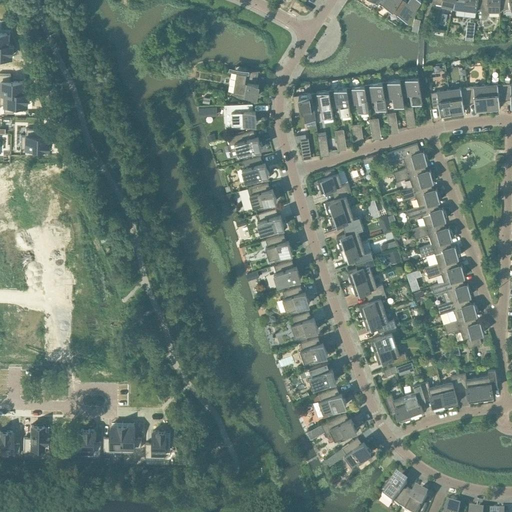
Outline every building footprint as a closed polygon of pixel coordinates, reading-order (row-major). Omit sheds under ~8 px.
[(377,0),(392,10),(398,0),(377,0)] [(398,0),(392,10),(408,19),(420,0),(408,0),(408,1),(407,0),(398,0)] [(454,0),(453,7),(476,10),(477,0),(454,0)] [(500,10),(499,0),(477,0),(476,10),(481,10),(481,19),(482,19),(483,19),(484,18),(486,17),(487,16),(488,15),(488,14),(488,10),(500,10)] [(511,0),(499,0),(500,10),(511,9),(511,0)] [(0,56),(10,57),(10,56),(10,45),(10,44),(6,44),(6,45),(0,44),(0,56)] [(260,70),(260,69),(256,70),(253,70),(249,70),(246,70),(243,69),(240,69),(237,68),(234,68),(237,69),(233,92),(238,93),(238,96),(237,96),(238,97),(240,97),(241,98),(243,98),(246,98),(247,98),(249,98),(248,98),(249,95),(257,96),(259,84),(256,83),(258,70),(260,70)] [(0,73),(0,92),(22,93),(22,92),(22,82),(22,81),(10,81),(10,74),(0,73)] [(402,95),(403,95),(411,94),(412,103),(422,101),(418,76),(400,79),(402,95)] [(400,79),(382,82),(385,98),(393,96),(395,105),(404,104),(403,95),(402,95),(400,79)] [(382,82),(364,84),(367,100),(375,99),(377,108),(386,107),(385,98),(382,82)] [(504,83),(486,85),(488,110),(498,109),(497,107),(500,107),(499,97),(505,97),(504,83)] [(349,103),(358,102),(359,111),(369,110),(367,100),(364,84),(347,87),(349,103)] [(486,85),(467,86),(469,100),(474,99),(475,109),(478,109),(478,111),(488,110),(486,85)] [(467,86),(449,89),(453,114),(462,113),(462,111),(464,110),(463,101),(469,100),(467,86)] [(347,87),(329,90),(331,106),(332,106),(340,105),(341,114),(351,112),(349,103),(347,87)] [(453,114),(449,89),(430,92),(432,105),(439,104),(440,114),(443,114),(443,116),(453,114)] [(329,90),(311,93),(313,109),(314,109),(322,107),(323,117),(333,115),(332,106),(331,106),(329,90)] [(0,104),(3,104),(3,112),(13,112),(13,105),(26,105),(26,104),(26,93),(22,92),(22,93),(0,92),(0,104)] [(311,93),(293,96),(295,112),(304,110),(306,119),(315,118),(314,109),(313,109),(311,93)] [(252,103),(224,105),(225,127),(236,127),(238,127),(240,128),(241,128),(243,128),(244,128),(246,127),(248,127),(249,127),(249,126),(248,126),(248,123),(256,123),(256,110),(253,110),(252,103)] [(21,128),(20,148),(25,148),(30,148),(30,151),(41,151),(42,148),(47,149),(47,136),(40,135),(41,128),(21,128)] [(254,130),(235,135),(227,137),(229,143),(235,142),(238,154),(243,153),(244,156),(243,156),(243,157),(244,157),(246,156),(248,156),(249,156),(252,155),(254,154),(255,153),(254,153),(254,150),(261,148),(258,136),(255,137),(254,130)] [(419,152),(416,143),(387,152),(390,162),(403,158),(406,167),(406,168),(422,162),(422,163),(428,161),(427,159),(428,158),(426,153),(425,153),(424,150),(419,152)] [(374,160),(373,155),(363,158),(364,163),(374,160)] [(262,163),(261,156),(242,161),(244,168),(242,168),(245,181),(250,179),(251,182),(250,182),(250,183),(252,183),(254,183),(255,182),(257,182),(258,181),(260,181),(261,180),(263,180),(262,179),(261,176),(269,174),(265,162),(262,163)] [(425,171),(422,163),(422,162),(406,168),(406,167),(394,171),(397,181),(409,177),(412,186),(413,187),(428,181),(428,182),(434,180),(433,178),(434,177),(433,172),(431,172),(430,169),(425,171)] [(336,192),(350,188),(348,181),(342,183),(339,172),(336,173),(334,168),(323,172),(325,177),(317,179),(321,191),(334,187),(336,192)] [(431,190),(428,182),(428,181),(413,187),(412,186),(400,190),(403,200),(416,196),(419,205),(419,206),(435,200),(435,201),(440,199),(439,197),(441,196),(439,191),(438,191),(437,188),(431,190)] [(253,207),(258,205),(259,208),(258,208),(258,209),(260,209),(261,209),(263,208),(265,208),(266,207),(268,207),(269,206),(270,206),(270,205),(269,205),(269,202),(276,200),(273,188),(270,189),(268,182),(250,187),(252,194),(249,195),(253,207)] [(329,214),(350,207),(346,196),(352,194),(350,188),(336,192),(337,198),(325,202),(329,214)] [(34,204),(34,214),(36,214),(36,220),(48,220),(49,209),(54,209),(54,199),(37,199),(37,204),(34,204)] [(54,199),(54,209),(60,209),(60,220),(71,221),(71,215),(74,215),(74,205),(72,205),(72,200),(54,199)] [(422,215),(425,224),(425,225),(441,219),(441,220),(446,218),(446,216),(447,215),(445,210),(444,210),(443,207),(437,209),(435,201),(435,200),(419,206),(419,205),(406,209),(409,219),(422,215)] [(350,207),(329,214),(333,225),(345,221),(347,227),(361,222),(359,216),(354,217),(350,207)] [(261,233),(266,231),(267,234),(266,234),(266,235),(268,235),(269,235),(271,234),(273,234),(274,233),(276,233),(278,231),(277,231),(277,228),(284,226),(280,214),(278,215),(276,208),(258,213),(260,220),(257,221),(261,233)] [(444,228),(441,220),(441,219),(425,225),(425,224),(412,228),(415,238),(428,234),(431,243),(431,244),(447,238),(447,239),(453,237),(452,235),(453,234),(451,229),(450,229),(449,226),(444,228)] [(340,248),(361,241),(358,230),(364,228),(361,222),(347,227),(349,232),(336,236),(340,248)] [(269,259),(274,257),(275,260),(274,260),(274,261),(276,261),(278,261),(279,260),(281,260),(282,259),(284,259),(285,258),(287,257),(286,257),(285,257),(285,254),(292,252),(288,240),(286,240),(284,234),(266,239),(268,246),(265,247),(269,259)] [(12,244),(12,256),(33,256),(33,238),(23,237),(23,245),(12,244)] [(434,253),(438,262),(438,263),(453,257),(453,258),(459,256),(458,254),(459,253),(458,248),(456,248),(455,245),(450,247),(447,239),(447,238),(431,244),(431,243),(419,247),(422,257),(434,253)] [(358,261),(373,256),(371,250),(365,252),(361,241),(340,248),(344,259),(357,255),(358,261)] [(81,246),(72,246),(72,265),(78,265),(78,268),(88,268),(88,265),(93,265),(93,252),(81,252),(81,246)] [(388,252),(392,264),(401,261),(397,249),(388,252)] [(12,256),(11,267),(23,267),(23,274),(32,275),(33,256),(12,256)] [(352,282),(373,275),(369,264),(375,262),(373,256),(358,261),(360,266),(348,270),(352,282)] [(441,273),(444,281),(444,282),(460,276),(460,277),(465,275),(465,273),(466,272),(464,267),(463,267),(462,264),(456,266),(453,258),(453,257),(438,263),(438,262),(425,266),(429,278),(441,273)] [(278,285),(283,283),(284,286),(283,286),(283,287),(285,287),(286,286),(288,286),(289,286),(292,284),(293,284),(295,283),(295,282),(294,283),(293,280),(301,277),(297,265),(294,266),(292,259),(274,265),(276,272),(274,273),(278,285)] [(370,295),(384,290),(382,284),(377,286),(373,275),(352,282),(356,294),(368,289),(370,295)] [(447,291),(450,300),(450,301),(466,295),(466,296),(472,294),(471,292),(472,291),(470,286),(469,286),(468,283),(462,285),(460,277),(460,276),(444,282),(444,281),(431,285),(434,295),(447,291)] [(84,284),(84,303),(104,304),(105,304),(106,291),(93,291),(94,284),(84,284)] [(309,303),(305,291),(303,292),(300,285),(282,291),(285,298),(282,299),(286,311),(291,309),(292,312),(291,312),(292,313),(293,312),(295,312),(296,312),(298,311),(299,311),(301,310),(302,309),(304,309),(303,308),(302,306),(309,303)] [(10,295),(10,307),(31,307),(31,289),(22,288),(22,296),(10,295)] [(363,316),(384,309),(381,298),(386,296),(384,290),(370,295),(372,300),(359,304),(363,316)] [(453,309),(456,319),(456,320),(472,314),(472,315),(478,313),(477,311),(478,310),(476,305),(475,305),(474,302),(469,304),(466,296),(466,295),(450,301),(450,300),(437,304),(440,314),(453,309)] [(80,303),(79,321),(89,322),(89,315),(104,315),(104,304),(84,303),(80,303)] [(10,307),(10,318),(21,318),(21,325),(31,326),(31,307),(10,307)] [(381,329),(396,324),(394,318),(388,320),(384,309),(363,316),(367,328),(379,324),(381,329)] [(318,329),(314,316),(311,317),(309,311),(291,317),(293,324),(291,324),(295,336),(300,335),(301,337),(300,338),(302,338),(304,338),(305,337),(307,337),(310,336),(311,335),(312,334),(311,334),(310,331),(318,329)] [(475,323),(472,315),(472,314),(456,320),(456,319),(444,323),(447,333),(459,328),(463,339),(484,332),(483,330),(485,329),(483,324),(482,324),(480,321),(475,323)] [(375,350),(396,343),(392,332),(398,330),(396,324),(381,329),(383,334),(371,338),(375,350)] [(97,326),(87,326),(87,346),(93,346),(93,348),(103,348),(103,346),(109,346),(109,333),(97,333),(97,326)] [(25,336),(16,336),(16,356),(22,356),(22,358),(32,358),(32,356),(37,356),(37,343),(25,343),(25,336)] [(300,350),(304,362),(309,360),(310,363),(309,363),(310,364),(311,364),(313,363),(314,363),(317,362),(320,360),(322,360),(321,359),(320,359),(320,357),(327,354),(323,342),(320,343),(318,336),(300,343),(302,349),(300,350)] [(482,343),(480,337),(467,341),(469,347),(482,343)] [(396,343),(375,350),(379,362),(391,358),(393,363),(407,359),(405,352),(399,354),(396,343)] [(97,362),(91,362),(91,375),(104,375),(103,382),(113,382),(113,362),(107,362),(107,359),(97,359),(97,362)] [(327,362),(309,368),(312,375),(309,376),(314,388),(319,386),(320,389),(319,389),(320,389),(322,389),(324,388),(325,388),(327,387),(328,387),(329,386),(331,385),(330,384),(330,385),(329,382),(336,379),(332,367),(329,368),(327,362)] [(398,371),(396,365),(383,369),(385,375),(398,371)] [(478,376),(481,398),(493,397),(491,384),(497,383),(495,368),(488,369),(489,375),(478,376)] [(465,372),(458,373),(461,388),(467,387),(469,400),(481,398),(478,376),(466,378),(465,372)] [(450,375),(452,381),(441,384),(446,405),(458,402),(455,390),(461,388),(458,373),(450,375)] [(446,405),(441,384),(429,387),(428,381),(420,383),(425,397),(431,396),(434,408),(446,405)] [(425,397),(420,383),(413,385),(415,391),(404,395),(412,416),(424,412),(419,399),(425,397)] [(339,394),(336,387),(319,394),(321,400),(319,401),(313,403),(318,416),(322,414),(323,417),(331,414),(333,414),(335,413),(336,413),(338,412),(340,410),(339,410),(338,407),(346,404),(341,393),(339,394)] [(412,416),(404,395),(394,399),(391,393),(385,396),(390,410),(396,408),(400,420),(412,416)] [(335,440),(340,437),(341,440),(340,440),(340,441),(344,440),(345,439),(347,439),(348,438),(349,437),(351,436),(352,435),(351,435),(350,432),(357,429),(351,417),(349,419),(345,412),(321,424),(328,437),(333,435),(335,440)] [(30,437),(23,437),(23,452),(43,452),(43,441),(46,441),(46,431),(44,430),(44,425),(43,425),(43,424),(36,424),(36,425),(31,425),(30,437)] [(103,436),(103,451),(122,452),(122,424),(111,424),(110,436),(103,436)] [(123,424),(122,447),(123,447),(141,447),(141,437),(134,437),(135,425),(128,425),(123,424)] [(81,434),(78,434),(78,445),(80,445),(80,456),(101,456),(101,441),(94,441),(94,429),(81,428),(81,434)] [(0,452),(19,453),(19,443),(12,443),(13,431),(7,430),(7,429),(1,429),(1,430),(0,430),(0,452)] [(152,442),(145,442),(145,457),(165,457),(165,447),(168,447),(168,436),(166,436),(166,431),(153,430),(152,442)] [(362,442),(357,437),(342,448),(346,453),(344,455),(352,465),(356,462),(358,465),(357,465),(357,466),(360,464),(361,463),(363,462),(364,461),(365,460),(366,459),(368,458),(367,458),(366,458),(365,456),(371,451),(364,441),(362,442)] [(399,507),(410,491),(405,488),(407,485),(397,478),(392,484),(390,482),(390,481),(389,482),(387,483),(386,484),(385,486),(384,487),(384,488),(383,490),(382,491),(383,492),(383,491),(385,493),(382,497),(392,505),(394,503),(399,507)] [(410,491),(399,507),(406,510),(404,511),(423,511),(424,511),(425,510),(426,508),(426,507),(427,505),(426,505),(426,506),(423,504),(427,497),(416,491),(415,494),(410,491)]
